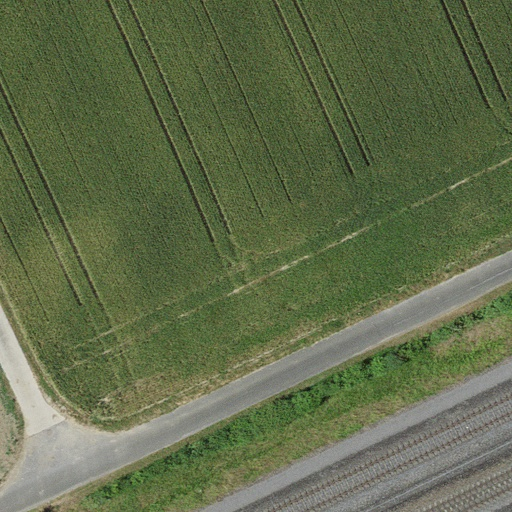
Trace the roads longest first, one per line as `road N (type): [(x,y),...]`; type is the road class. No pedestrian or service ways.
road 1 (track): [(511,269),(0,510)]
road 2 (track): [(0,323),(72,476)]
